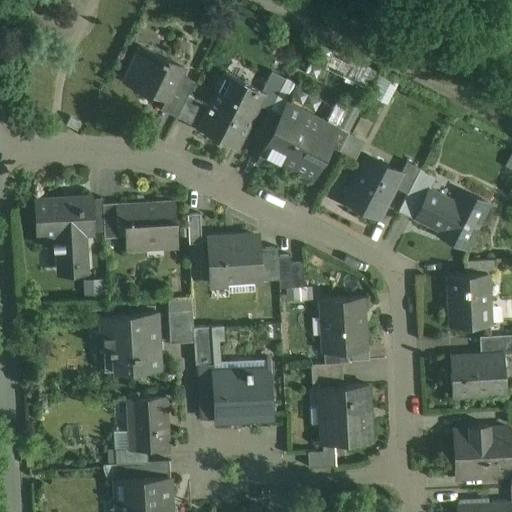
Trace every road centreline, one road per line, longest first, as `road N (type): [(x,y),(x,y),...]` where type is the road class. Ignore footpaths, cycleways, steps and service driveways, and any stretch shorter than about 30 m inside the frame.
road 1 (residential): [(0,153),(97,151),(166,164),(238,188),(395,278),(405,480)]
road 2 (residential): [(225,458),(291,482),(405,480)]
road 3 (residential): [(11,511),(6,392)]
